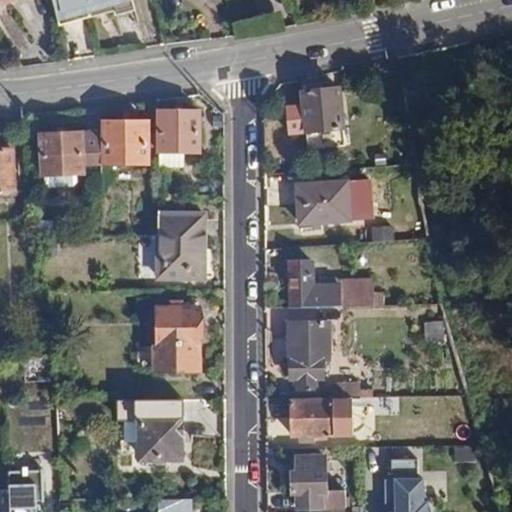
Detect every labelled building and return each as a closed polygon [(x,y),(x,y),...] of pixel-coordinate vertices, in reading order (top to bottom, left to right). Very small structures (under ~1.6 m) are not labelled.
[(53,0),(59,27),(117,13),(118,18),(137,13),(134,0),(53,0)] [(341,93),(304,96),(304,111),(293,111),(293,131),(305,131),(305,152),(343,148),(341,93)] [(199,112),(157,112),(158,156),(200,155),(199,112)] [(98,120),(98,132),(98,158),(146,159),(147,121),(98,120)] [(98,132),(41,133),(41,174),(77,174),(77,158),(98,158),(98,132)] [(8,144),(0,143),(0,182),(8,182),(8,144)] [(347,187),(298,189),(299,226),(348,224),(347,187)] [(203,214),(159,214),(159,237),(160,277),(203,277),(203,214)] [(360,225),(361,241),(384,239),(382,224),(360,225)] [(311,266),(288,267),(290,311),(341,311),(340,289),(312,290),(311,266)] [(199,309),(158,309),(158,344),(153,344),(153,371),(199,371),(199,309)] [(443,321),(423,325),(427,343),(447,339),(443,321)] [(323,327),(291,326),(290,380),(297,380),(296,391),(314,391),(315,381),(322,381),(323,327)] [(180,399),(141,400),(141,456),(180,456),(180,399)] [(350,401),(290,401),(290,437),(350,437),(350,401)] [(324,459),(290,461),(290,495),(297,494),(297,511),(318,509),(317,498),(326,497),(324,459)] [(419,465),(393,465),(393,485),(386,485),(385,511),(431,511),(430,509),(424,509),(424,486),(419,486),(419,465)]
